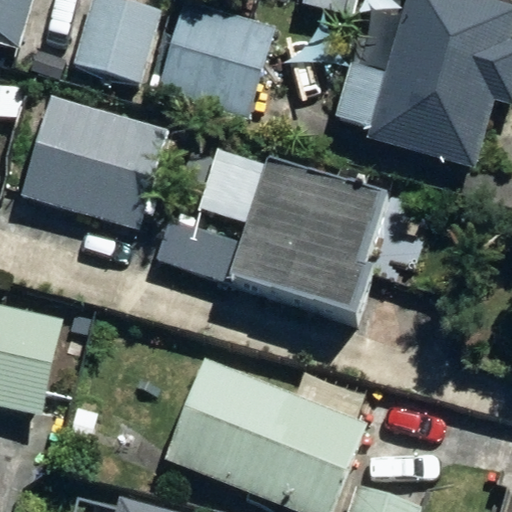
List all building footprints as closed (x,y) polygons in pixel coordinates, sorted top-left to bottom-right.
[(0,0),(0,58),(17,63),(34,0),(0,0)] [(411,0),(369,153),(475,180),(493,112),(511,118),(511,53),(508,52),(511,39),(511,15),(453,0),(411,0)] [(74,74),(141,92),(160,21),(93,3),(74,74)] [(157,107),(247,132),(272,39),(182,14),(157,107)] [(0,124),(20,125),(20,97),(0,96),(0,124)] [(21,208),(139,241),(168,141),(50,106),(21,208)] [(157,271),(356,334),(373,282),(364,279),(386,211),(266,174),(241,254),(169,231),(157,271)] [(0,419),(40,427),(60,331),(0,318),(0,419)] [(166,474),(262,511),(335,511),(366,439),(206,374),(166,474)] [(74,438),(94,441),(98,424),(77,419),(74,438)] [(350,511),(395,511),(356,498),(350,511)]
